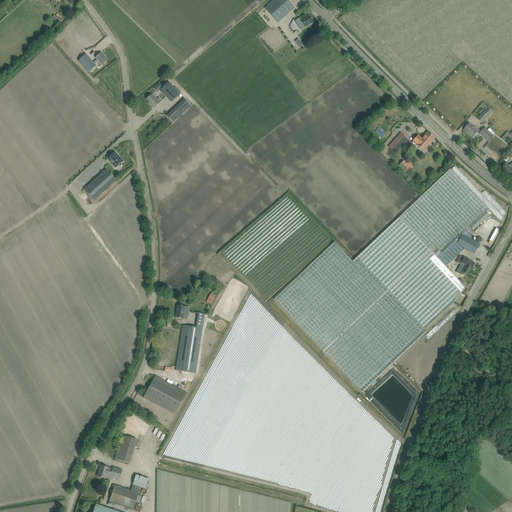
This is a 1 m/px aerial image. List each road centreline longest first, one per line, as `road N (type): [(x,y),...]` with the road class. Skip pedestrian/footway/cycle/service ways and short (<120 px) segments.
road 1 (residential): [(67,511),(145,357),(154,261),(121,55),(84,0)]
road 2 (unclassified): [(388,511),(441,359),(511,220)]
road 3 (secondary): [(511,193),(325,19)]
